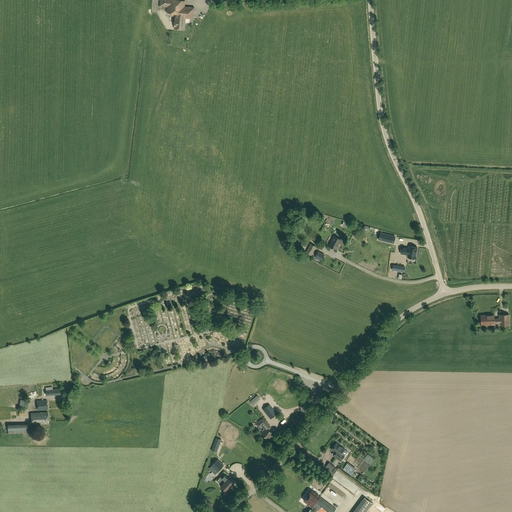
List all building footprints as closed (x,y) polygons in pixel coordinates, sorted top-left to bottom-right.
[(193,18),(194,7),(184,6),(185,1),(178,0),(160,0),(160,6),(168,7),(167,13),(176,14),(176,18),(175,18),(174,27),(175,27),(175,29),(184,29),(185,18),(193,18)] [(395,236),(380,233),(379,239),(393,243),(395,236)] [(334,236),(329,246),(336,249),(341,240),(334,236)] [(316,247),(311,243),(306,252),(312,255),(316,247)] [(416,259),(418,247),(409,246),(408,248),(401,247),(400,254),(407,255),(407,258),(416,259)] [(324,255),(318,251),(315,257),(322,260),(324,255)] [(510,314),(499,314),(499,318),(495,318),(495,314),(480,315),(481,325),(495,325),(495,324),(499,323),(499,326),(510,326),(510,314)] [(37,409),(37,410),(47,409),(47,400),(37,400),(37,409)] [(263,409),(271,419),(277,414),(269,404),(263,409)] [(252,410),(248,414),(252,419),(256,415),(252,410)] [(31,424),(48,423),(47,412),(31,413),(31,424)] [(261,426),(264,429),(260,433),(268,439),(273,433),(267,429),(270,426),(266,421),(265,422),(263,419),(259,422),(258,421),(255,424),(259,428),(261,426)] [(28,424),(7,425),(8,433),(28,433),(28,424)] [(336,443),(332,449),(336,452),(333,455),(341,461),(345,456),(342,453),(345,449),(336,443)] [(223,465),(217,460),(212,466),(218,472),(223,465)] [(335,466),(329,462),(325,468),(328,470),(326,473),(330,476),(333,472),(332,471),(335,466)] [(356,469),(348,463),(344,469),(351,475),(356,469)] [(233,484),(234,484),(225,475),(221,479),(220,478),(217,481),(220,484),(220,485),(227,491),(231,487),(232,487),(233,487),(234,486),(234,485),(233,484)] [(312,490),(304,501),(313,508),(312,509),(315,511),(317,510),(319,511),(333,511),(336,509),(312,490)] [(364,497),(353,511),(366,511),(372,504),(364,497)]
